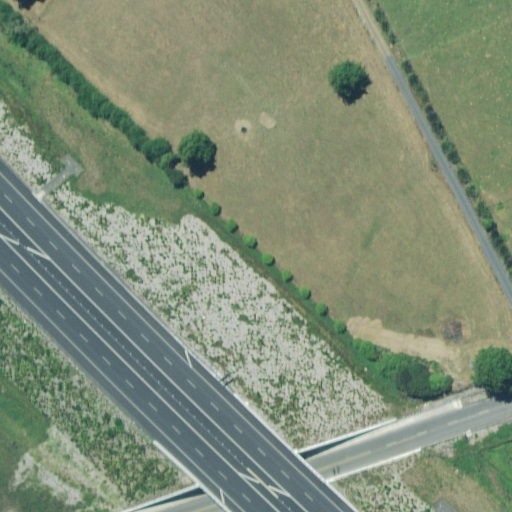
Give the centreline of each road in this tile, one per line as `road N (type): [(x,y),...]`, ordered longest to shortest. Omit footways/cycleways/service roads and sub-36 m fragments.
road 1 (motorway): [(0,179),(223,407),(339,511)]
road 2 (motorway): [(275,511),(181,427),(0,235)]
road 3 (residential): [(468,417),(188,511)]
